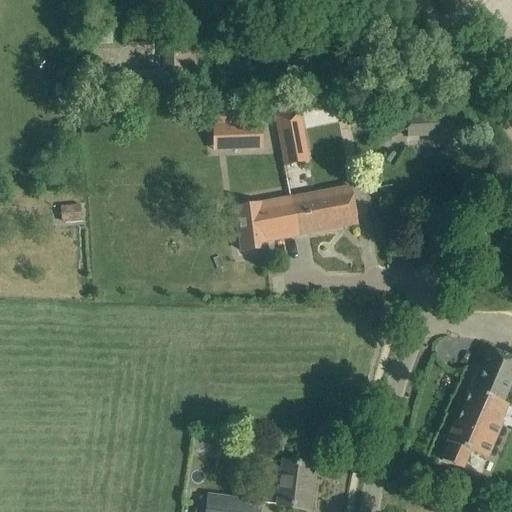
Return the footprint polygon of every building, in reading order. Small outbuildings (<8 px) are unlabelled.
[(95,0),(95,44),(112,44),(111,0),(95,0)] [(143,0),(144,13),(158,13),(158,0),(143,0)] [(198,72),(198,32),(164,33),(164,71),(102,74),(101,97),(186,95),(186,73),(198,72)] [(346,59),(347,76),(366,75),(365,58),(346,59)] [(86,64),(69,65),(71,92),(88,91),(86,64)] [(273,115),(280,147),(305,142),(297,105),(273,110),(272,110),(273,115)] [(406,118),(407,138),(439,136),(438,116),(406,118)] [(262,123),(234,124),(235,148),(263,147),(262,123)] [(350,187),(236,209),(242,253),(265,250),(264,243),(284,240),(358,226),(350,187)] [(80,205),(64,207),(66,224),(82,222),(80,205)] [(511,359),(489,349),(486,356),(457,424),(454,423),(446,443),(449,444),(442,461),(463,470),(470,453),(487,460),(503,423),(501,422),(508,406),(503,404),(511,382),(511,359)] [(312,474),(313,467),(283,463),(277,506),(307,510),(311,486),(307,485),(309,473),(312,474)] [(258,511),(259,503),(205,496),(202,511),(258,511)]
